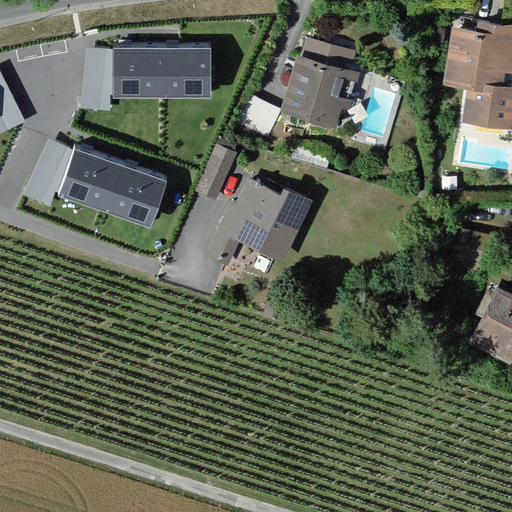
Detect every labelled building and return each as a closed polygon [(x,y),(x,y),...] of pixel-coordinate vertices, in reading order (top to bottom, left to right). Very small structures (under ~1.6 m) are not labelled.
[(511,79),(511,78),(511,17),(488,14),(486,29),(457,25),(448,80),(473,83),(467,123),(511,130),(511,79)] [(338,128),(367,44),(307,24),(278,108),(338,128)] [(111,99),(214,101),(215,47),(112,45),(111,99)] [(212,199),(241,149),(220,137),(191,187),(212,199)] [(58,199),(155,233),(173,182),(76,148),(58,199)] [(277,262),(311,201),(249,166),(200,253),(233,271),(247,245),(277,262)] [(481,259),(486,226),(457,221),(451,254),(481,259)] [(511,280),(503,276),(469,337),(511,360),(511,280)]
